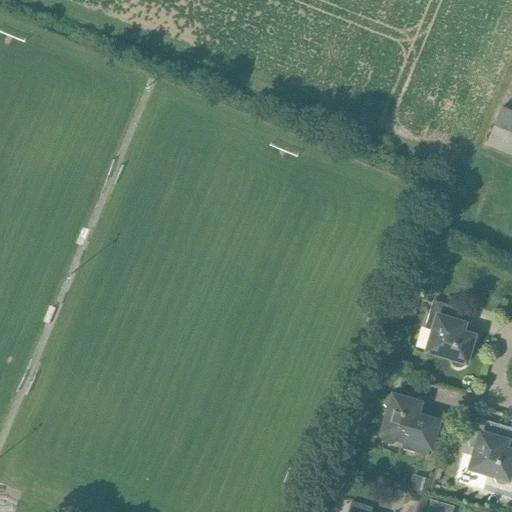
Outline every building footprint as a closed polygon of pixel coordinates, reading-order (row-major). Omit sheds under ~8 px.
[(511,156),(511,112),(500,108),(484,145),(511,156)] [(402,272),(395,292),(408,296),(413,281),(409,280),(410,275),(411,271),(408,270),(403,268),(402,272)] [(457,369),(460,368),(463,367),(465,364),(468,352),(467,351),(472,337),(460,333),(466,312),(432,301),(424,328),(432,330),(425,352),(450,359),(450,363),(451,366),(454,368),(457,369)] [(426,457),(436,423),(414,416),(418,404),(403,400),(404,399),(392,395),(388,395),(385,397),(383,399),(382,402),(383,406),(384,409),(387,410),(380,435),(402,441),(399,449),(426,457)] [(500,486),(503,486),(506,484),(508,481),(511,469),(510,468),(511,462),(511,453),(503,450),(509,429),(475,418),(467,445),(475,448),(468,469),(493,476),(493,480),(494,483),(497,485),(500,486)] [(334,474),(331,482),(341,485),(344,477),(334,474)] [(412,476),(408,488),(427,493),(430,481),(412,476)] [(406,511),(422,511),(426,498),(406,492),(401,507),(407,508),(406,511)] [(429,500),(425,511),(434,511),(437,502),(429,500)]
